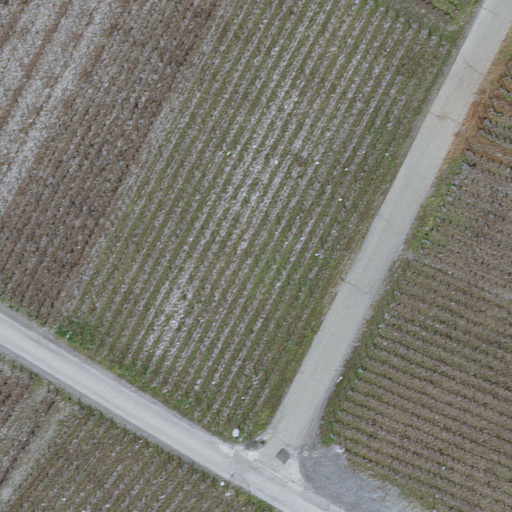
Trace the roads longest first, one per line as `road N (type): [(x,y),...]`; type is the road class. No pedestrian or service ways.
road 1 (track): [(250,471),(508,0)]
road 2 (track): [(0,323),(327,511)]
